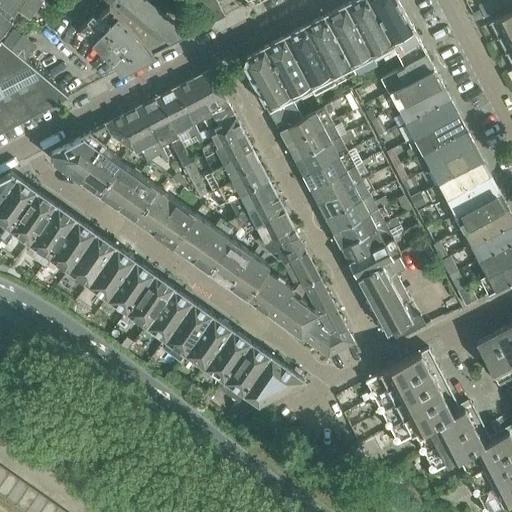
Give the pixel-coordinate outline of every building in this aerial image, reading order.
[(0,0),(0,9),(7,15),(14,6),(28,17),(39,3),(47,8),(50,4),(44,0),(0,0)] [(187,35),(145,0),(114,0),(109,6),(153,53),(187,35)] [(223,16),(214,0),(192,0),(206,25),(223,16)] [(393,44),(368,0),(348,0),(344,2),(373,55),(393,44)] [(426,53),(398,0),(368,0),(393,44),(404,64),(426,53)] [(495,10),(490,0),(485,0),(478,4),(484,15),(495,10)] [(506,4),(503,0),(490,0),(495,10),(506,4)] [(373,55),(344,2),(323,13),(353,65),(373,55)] [(153,53),(109,6),(96,19),(91,15),(79,28),(120,69),(153,53)] [(7,15),(0,9),(0,32),(11,18),(7,15)] [(497,38),(511,30),(511,10),(489,23),(497,38)] [(481,17),(478,11),(472,14),(475,20),(481,17)] [(353,65),(323,13),(303,23),(332,76),(353,65)] [(332,76),(303,23),(283,34),(312,86),(332,76)] [(505,54),(511,49),(511,30),(497,38),(505,54)] [(312,86),(283,34),(263,45),(292,97),(312,86)] [(0,121),(51,95),(60,101),(68,96),(13,51),(0,40),(0,121)] [(292,97),(263,45),(245,53),(242,63),(279,130),(295,121),(284,101),(292,97)] [(389,91),(434,67),(426,53),(404,64),(392,71),(381,76),(389,91)] [(396,106),(442,82),(434,67),(389,91),(378,97),(385,111),(396,106)] [(235,117),(211,69),(192,79),(216,126),(235,117)] [(216,126),(192,79),(176,88),(194,122),(203,117),(210,130),(216,126)] [(405,121),(450,97),(442,82),(396,106),(385,111),(390,120),(400,115),(399,113),(400,112),(405,121)] [(203,140),(194,122),(176,88),(159,97),(177,131),(185,126),(190,137),(195,135),(199,142),(203,140)] [(188,154),(177,131),(159,97),(141,106),(161,144),(170,140),(175,151),(182,165),(192,160),(188,154)] [(413,137),(458,113),(450,97),(405,121),(390,129),(394,136),(408,129),(413,137)] [(287,144),(332,120),(329,113),(334,110),(330,103),(295,121),(279,130),(287,144)] [(168,158),(161,144),(141,106),(124,115),(142,149),(150,145),(156,155),(160,153),(164,160),(168,158)] [(421,153),(467,129),(458,113),(413,137),(407,140),(411,148),(406,150),(410,158),(421,153)] [(124,115),(105,124),(110,134),(129,147),(136,152),(142,149),(124,115)] [(295,159),(338,136),(340,135),(335,126),(345,122),(342,115),(332,120),(287,144),(295,159)] [(217,146),(244,132),(235,117),(216,126),(210,130),(209,130),(217,146)] [(79,178),(101,147),(110,134),(105,124),(52,152),(53,160),(79,178)] [(429,167),(474,143),(467,129),(421,153),(429,167)] [(302,174),(346,151),(343,145),(354,139),(349,130),(340,135),(338,136),(295,159),(302,174)] [(213,169),(252,148),(244,132),(217,146),(204,153),(213,169)] [(437,183),(482,159),(474,143),(429,167),(420,171),(423,179),(433,174),(437,183)] [(98,191),(120,160),(101,147),(79,178),(98,191)] [(310,188),(362,161),(354,147),(346,151),(302,174),(310,188)] [(219,185),(260,163),(252,148),(213,169),(210,170),(219,185)] [(436,202),(490,173),(482,159),(437,183),(428,188),(436,202)] [(117,205),(139,173),(120,160),(98,191),(117,205)] [(318,203),(363,179),(361,175),(367,171),(362,161),(310,188),(318,203)] [(229,200),(268,180),(260,163),(219,185),(228,201),(229,200)] [(0,230),(5,234),(9,228),(36,190),(11,173),(0,178),(0,222),(1,223),(0,223),(0,230)] [(137,219),(159,188),(139,173),(117,205),(137,219)] [(453,214),(499,190),(490,173),(436,202),(445,218),(453,214)] [(325,217),(370,193),(367,187),(363,179),(318,203),(325,217)] [(241,214),(277,196),(268,180),(229,200),(237,216),(241,214)] [(154,231),(176,200),(159,188),(137,219),(154,231)] [(28,242),(55,204),(36,190),(9,228),(28,242)] [(461,229),(507,205),(499,190),(453,214),(461,229)] [(333,231),(378,208),(388,202),(385,195),(374,201),(370,193),(325,217),(333,231)] [(249,229),(285,210),(277,196),(241,214),(249,229)] [(172,244),(194,213),(176,200),(154,231),(172,244)] [(48,256),(75,218),(55,204),(28,242),(48,256)] [(470,245),(511,222),(511,215),(507,205),(461,229),(470,245)] [(341,246),(386,222),(382,216),(378,208),(333,231),(341,246)] [(271,237),(293,226),(285,210),(249,229),(257,244),(271,237)] [(191,257),(213,226),(194,213),(172,244),(191,257)] [(348,260),(393,237),(390,230),(400,225),(396,217),(386,222),(341,246),(348,260)] [(67,270),(94,231),(75,218),(48,256),(67,270)] [(478,261),(511,242),(511,222),(470,245),(478,261)] [(211,271),(233,240),(213,226),(191,257),(211,271)] [(305,249),(293,226),(271,237),(283,261),(305,249)] [(87,284),(114,245),(94,231),(67,270),(87,284)] [(356,276),(397,254),(401,252),(393,237),(348,260),(356,276)] [(229,285),(252,253),(233,240),(211,271),(229,285)] [(448,256),(440,240),(433,244),(441,259),(448,256)] [(485,275),(511,261),(511,242),(478,261),(485,275)] [(106,297),(133,259),(114,245),(87,284),(106,297)] [(319,275),(305,249),(283,261),(297,287),(303,284),(319,275)] [(247,297),(266,270),(269,266),(252,253),(229,285),(247,297)] [(410,298),(397,273),(405,269),(397,254),(356,276),(391,340),(425,323),(420,314),(412,318),(403,302),(410,298)] [(126,311),(153,273),(133,259),(106,297),(126,311)] [(494,291),(511,281),(511,261),(485,275),(481,278),(484,284),(488,281),(494,291)] [(274,316),(291,292),(293,289),(282,282),(284,279),(278,275),(276,277),(266,270),(247,297),(274,316)] [(146,325),(173,287),(153,273),(126,311),(146,325)] [(332,301),(319,275),(303,284),(314,306),(316,310),(332,301)] [(478,299),(469,283),(466,284),(457,289),(466,305),(478,299)] [(164,338),(191,300),(173,287),(146,325),(164,338)] [(295,331),(312,307),(305,302),(306,300),(300,295),(298,298),(291,292),(274,316),(295,331)] [(184,352),(211,313),(191,300),(164,338),(184,352)] [(345,326),(332,301),(316,310),(319,314),(323,322),(330,335),(345,326)] [(330,335),(323,322),(320,326),(312,320),(314,317),(319,314),(316,310),(314,306),(312,307),(295,331),(328,354),(354,341),(345,326),(330,335)] [(203,366),(230,327),(211,313),(184,352),(203,366)] [(511,332),(508,325),(492,333),(511,370),(511,332)] [(222,379),(249,341),(230,327),(203,366),(222,379)] [(511,375),(511,370),(492,333),(476,341),(498,383),(511,375)] [(241,392),(268,354),(249,341),(222,379),(241,392)] [(373,396),(436,363),(428,347),(365,380),(370,389),(368,391),(368,393),(369,395),(373,396)] [(304,379),(268,354),(241,392),(257,404),(304,379)] [(381,411),(444,378),(436,363),(373,396),(378,404),(376,408),(378,411),(381,411)] [(389,426),(452,393),(444,378),(381,411),(386,420),(384,423),(386,426),(389,426)] [(460,410),(460,409),(452,393),(389,426),(394,436),(393,440),(395,443),(397,443),(414,434),(460,410)] [(423,452),(482,422),(472,403),(460,409),(460,410),(414,434),(420,446),(418,449),(420,452),(423,452)] [(433,471),(458,458),(491,441),(491,440),(482,422),(423,452),(430,465),(428,467),(428,469),(429,471),(433,471)] [(467,476),(511,452),(511,428),(491,440),(491,441),(458,458),(464,469),(462,473),(464,476),(467,476)] [(489,511),(511,500),(511,452),(467,476),(474,489),(472,492),(475,495),(478,495),(484,507),(482,510),(482,511),(489,511)] [(0,483),(9,471),(0,464),(0,483)] [(0,483),(0,493),(5,497),(19,478),(9,471),(0,483)] [(5,497),(15,504),(28,485),(19,478),(5,497)] [(15,504),(25,511),(38,492),(28,485),(15,504)] [(25,511),(38,511),(48,499),(38,492),(25,511)] [(38,511),(53,511),(58,505),(48,499),(38,511)]
